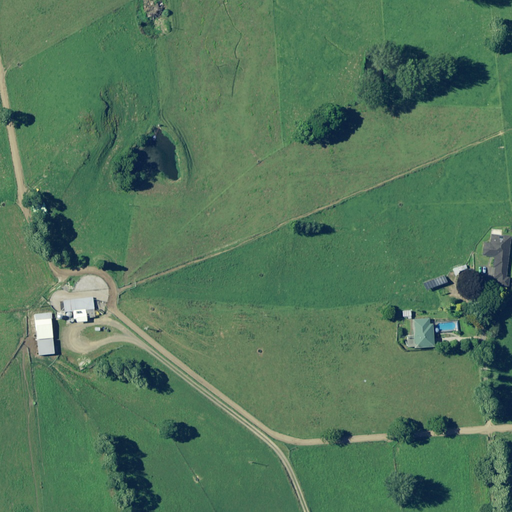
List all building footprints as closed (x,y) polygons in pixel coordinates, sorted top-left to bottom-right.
[(510,236),(501,235),(502,230),(491,229),(491,234),(490,234),(489,243),(483,243),(482,255),(492,256),(491,266),(493,267),(492,276),(497,277),(496,285),(507,286),(508,277),(505,276),(510,236)] [(467,268),(465,264),(452,269),(454,275),(458,273),(458,272),(467,268)] [(443,274),(431,279),(434,287),(447,281),(443,274)] [(93,317),(91,297),(62,300),(63,311),(72,310),(73,322),(86,321),(85,318),(93,317)] [(410,318),(409,310),(400,311),(401,316),(406,316),(407,319),(410,318)] [(35,338),(51,337),(49,312),(33,314),(35,338)] [(427,318),(410,319),(411,335),(405,335),(406,348),(432,346),(431,324),(428,324),(427,318)] [(51,337),(35,338),(37,355),(53,354),(51,337)]
